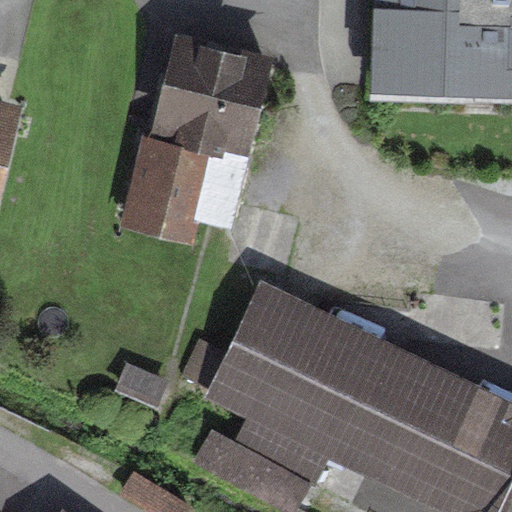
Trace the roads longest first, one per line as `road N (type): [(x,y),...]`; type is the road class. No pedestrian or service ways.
road 1 (residential): [(271,0),(299,29),(328,132),(386,202),(484,250),(511,279)]
road 2 (residential): [(0,444),(106,511)]
